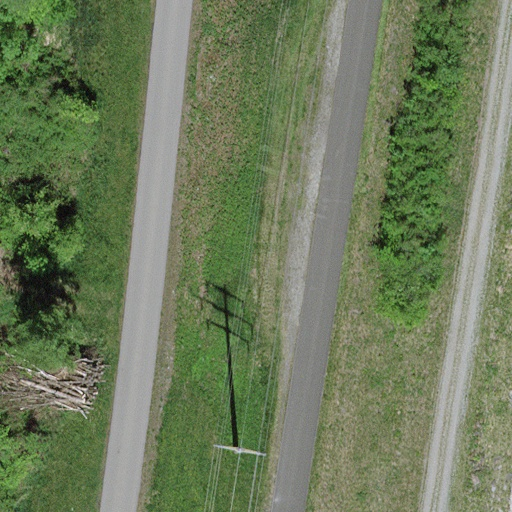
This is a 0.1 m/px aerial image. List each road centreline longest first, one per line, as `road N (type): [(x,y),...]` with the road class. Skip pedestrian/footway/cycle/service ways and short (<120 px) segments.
road 1 (track): [(364,0),(285,511)]
road 2 (track): [(505,0),(430,511)]
